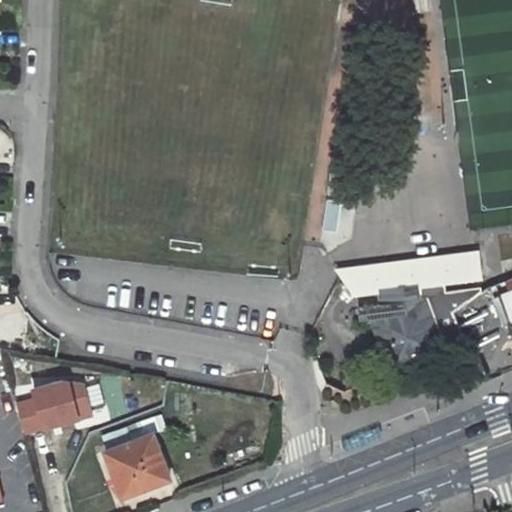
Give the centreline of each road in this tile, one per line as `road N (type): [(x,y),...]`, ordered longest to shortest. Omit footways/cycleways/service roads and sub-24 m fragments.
road 1 (unclassified): [(38,100),(28,259),(48,304),(98,328),(275,361),(298,374),(309,492)]
road 2 (primary): [(511,412),(309,492)]
road 3 (primary): [(375,511),(507,459)]
